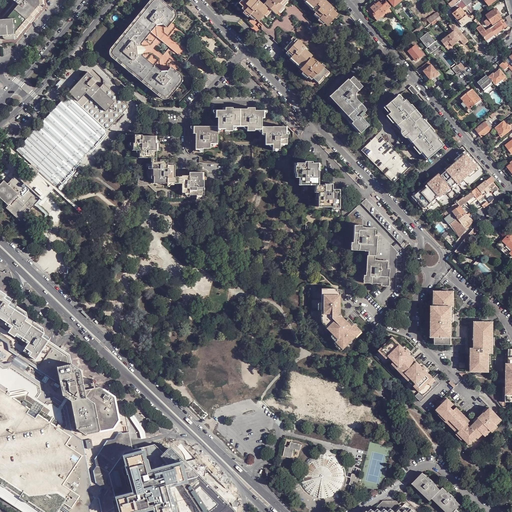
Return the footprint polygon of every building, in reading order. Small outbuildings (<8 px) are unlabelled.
[(0,33),(2,34),(2,36),(3,38),(5,39),(7,40),(9,40),(13,40),(14,40),(16,39),(18,37),(43,8),(44,6),(44,5),(43,0),(19,0),(17,3),(13,3),(0,18),(0,33)] [(171,70),(169,73),(179,81),(179,82),(178,84),(167,99),(165,99),(163,99),(113,58),(112,56),(112,55),(112,53),(153,4),(154,3),(155,3),(156,3),(158,3),(172,15),(172,17),(172,18),(172,19),(171,20),(165,28),(167,30),(172,24),(175,20),(176,17),(176,15),(174,13),(158,0),(152,0),(151,1),(109,53),(108,55),(109,58),(111,60),(161,102),(164,102),(167,102),(169,101),(181,85),(182,84),(182,82),(182,80),(181,78),(171,70)] [(251,17),(255,21),(259,24),(265,17),(267,18),(272,12),(277,17),(280,14),(281,15),(285,10),(284,8),(291,0),(293,1),(293,0),(304,0),(308,3),(307,4),(315,11),(314,12),(317,15),(316,16),(321,21),(320,22),(325,27),(326,26),(329,28),(337,20),(338,21),(341,18),(339,17),(340,16),(337,13),(337,12),(335,11),(336,10),(325,0),(324,0),(268,0),(266,2),(267,3),(264,7),(258,2),(258,3),(257,4),(255,2),(253,0),(251,0),(249,3),(246,0),(243,4),(241,3),(239,6),(243,9),(242,11),(245,13),(250,18),(251,17)] [(463,8),(466,6),(461,0),(460,0),(455,5),(451,7),(449,9),(447,10),(445,12),(448,16),(452,12),(462,25),(470,19),(469,18),(460,7),(461,6),(463,8)] [(386,11),(391,7),(387,1),(383,4),(382,3),(381,4),(380,2),(376,5),(376,4),(371,8),(376,14),(375,16),(374,16),(377,21),(381,17),(381,16),(387,12),(386,11)] [(179,81),(169,73),(167,74),(161,75),(142,59),(141,46),(150,34),(156,27),(163,27),(165,28),(171,20),(172,19),(172,18),(172,17),(172,15),(158,3),(156,3),(155,3),(154,3),(153,4),(112,53),(112,55),(112,56),(113,58),(163,99),(165,99),(167,99),(178,84),(179,82),(179,81)] [(498,21),(502,18),(498,13),(500,12),(497,8),(487,15),(488,17),(485,20),(488,24),(491,21),(492,23),(493,24),(498,21)] [(508,26),(503,19),(499,22),(495,25),(496,27),(491,30),(490,28),(487,31),(482,26),(478,29),(487,41),(491,38),(508,26)] [(156,27),(150,34),(186,64),(200,47),(172,24),(167,30),(165,28),(163,27),(156,27)] [(454,32),(449,35),(455,42),(459,39),(460,40),(464,45),(468,41),(455,25),(451,28),(454,32)] [(303,39),(309,33),(303,27),(297,33),(303,39)] [(428,32),(420,39),(423,42),(421,43),(424,47),(426,46),(428,48),(426,49),(430,54),(441,45),(437,40),(435,42),(428,32)] [(455,42),(449,35),(446,38),(445,36),(441,39),(442,41),(448,49),(456,43),(455,42)] [(287,56),(292,61),(294,58),(289,54),(298,43),(296,40),(293,43),(288,49),(284,46),(281,49),(285,52),(288,54),(287,56)] [(303,70),(311,61),(314,58),(308,53),(306,51),(306,50),(307,50),(299,42),(298,43),(289,54),(294,58),(292,61),(303,70)] [(416,45),(409,51),(411,55),(413,57),(416,61),(424,55),(416,45)] [(509,65),(506,60),(500,65),(504,70),(509,66),(509,65)] [(302,71),(303,70),(292,61),(291,61),(302,71)] [(315,63),(311,61),(303,70),(302,71),(301,73),(304,75),(309,80),(309,79),(310,79),(313,82),(314,81),(319,86),(329,74),(325,71),(325,70),(322,68),(318,64),(317,65),(315,63)] [(432,65),(424,71),(431,80),(435,76),(436,77),(440,74),(432,65)] [(462,70),(457,65),(453,68),(457,74),(462,70)] [(500,70),(499,71),(494,75),(493,74),(490,77),(495,84),(500,80),(505,76),(500,70)] [(107,132),(129,109),(102,85),(98,90),(93,85),(96,83),(86,73),(78,82),(67,94),(68,95),(107,132)] [(330,75),(329,74),(319,86),(320,86),(330,75)] [(493,84),(486,75),(478,82),(485,91),(486,90),(492,85),(493,84)] [(354,95),(359,90),(357,88),(361,84),(354,76),(350,80),(349,79),(332,94),(337,99),(343,105),(345,108),(350,113),(355,119),(354,121),(359,126),(357,128),(360,132),(369,124),(364,118),(367,115),(364,111),(365,110),(365,108),(365,107),(355,97),(354,95)] [(410,89),(417,97),(420,94),(413,87),(410,89)] [(473,89),(462,98),(465,103),(464,104),(463,105),(470,114),(474,111),(472,108),(481,100),(473,89)] [(39,203),(38,202),(50,189),(51,188),(54,190),(107,132),(68,95),(66,97),(15,154),(37,175),(31,182),(24,189),(13,180),(6,188),(2,184),(0,186),(0,203),(7,209),(4,212),(18,225),(39,203)] [(415,110),(414,112),(410,107),(411,106),(406,100),(404,102),(399,97),(385,108),(390,114),(396,121),(397,120),(405,131),(404,132),(407,135),(408,134),(417,144),(416,145),(422,152),(423,151),(426,155),(427,154),(430,157),(440,148),(439,147),(441,145),(437,139),(439,138),(434,132),(433,133),(429,129),(430,128),(424,121),(425,119),(423,116),(421,117),(415,110)] [(413,104),(411,106),(410,107),(414,112),(415,110),(421,117),(423,116),(413,104)] [(218,121),(218,130),(218,133),(221,133),(226,133),(226,134),(233,135),(233,133),(233,130),(236,130),(244,130),(248,130),(248,133),(247,135),(255,135),(255,133),(259,133),(262,133),(262,136),(266,137),(266,138),(266,148),(270,148),(273,148),(273,151),(273,152),(281,152),(281,143),(284,143),(284,142),(288,142),(288,137),(287,137),(288,130),(274,130),(273,130),(263,130),(263,122),(263,114),(255,114),(255,111),(248,111),(248,113),(233,112),(233,111),(226,111),(225,114),(218,114),(218,121)] [(396,121),(390,114),(388,115),(397,126),(398,125),(404,132),(405,131),(397,120),(396,121)] [(435,131),(425,119),(424,121),(430,128),(429,129),(433,133),(434,132),(435,131)] [(507,125),(504,121),(496,128),(500,133),(499,133),(502,137),(511,129),(508,125),(509,124),(508,124),(507,125)] [(482,137),(491,130),(489,127),(485,122),(476,129),(481,136),(482,137)] [(196,130),(196,137),(196,153),(200,153),(203,153),(203,152),(210,152),(210,150),(211,148),(214,148),(218,148),(218,135),(218,133),(218,130),(196,130)] [(417,144),(408,134),(407,135),(414,144),(413,145),(421,153),(427,160),(430,157),(427,154),(426,155),(423,151),(422,152),(416,145),(417,144)] [(457,144),(461,141),(456,135),(452,138),(457,144)] [(134,146),(134,138),(127,138),(127,139),(125,138),(125,169),(138,170),(138,189),(148,189),(155,195),(156,196),(156,201),(157,202),(169,202),(169,196),(172,196),(172,202),(189,202),(189,199),(189,198),(185,197),(182,197),(182,188),(175,187),(174,187),(168,186),(167,187),(153,187),(153,180),(153,173),(152,173),(152,165),(151,165),(151,162),(139,161),(140,154),(133,154),(133,146),(134,146)] [(134,138),(134,146),(133,146),(133,154),(140,154),(139,161),(151,162),(151,165),(152,165),(152,173),(153,173),(153,180),(153,187),(167,187),(168,186),(174,187),(175,187),(182,188),(182,197),(185,197),(189,198),(189,199),(197,199),(197,200),(201,200),(201,199),(204,199),(204,184),(204,183),(203,176),(190,176),(189,180),(182,179),(182,180),(175,180),(175,169),(167,169),(167,163),(160,164),(160,165),(156,165),(156,147),(155,147),(156,140),(142,139),(142,138),(134,138)] [(466,150),(459,157),(461,159),(467,155),(469,156),(470,155),(466,150)] [(434,177),(431,180),(432,181),(426,186),(417,194),(415,195),(426,208),(428,206),(433,202),(437,199),(437,198),(443,193),(445,191),(446,192),(458,183),(459,184),(464,179),(470,175),(478,167),(469,156),(467,155),(461,159),(456,163),(455,163),(452,166),(453,166),(447,171),(442,176),(441,175),(436,180),(434,177)] [(302,189),(317,189),(320,189),(320,174),(319,174),(319,167),(314,167),(314,165),(306,165),(306,167),(298,167),(297,170),(296,170),(296,177),(298,177),(297,181),(300,181),(301,181),(301,189),(302,189)] [(478,167),(470,175),(471,176),(480,169),(478,167)] [(81,174),(77,170),(69,178),(73,182),(81,174)] [(493,179),(491,177),(478,187),(482,191),(485,195),(485,196),(493,191),(494,193),(500,189),(495,182),(493,183),(491,180),(493,179)] [(459,184),(458,183),(446,192),(448,194),(459,185),(459,184)] [(478,187),(472,191),(475,195),(476,196),(477,198),(480,201),(482,199),(479,194),(482,191),(478,187)] [(334,212),(341,212),(341,203),(342,202),(341,201),(341,194),(334,193),(334,188),(326,188),(326,190),(320,189),(317,189),(317,196),(320,197),(320,211),(334,211),(334,212)] [(341,228),(348,228),(348,221),(343,221),(343,213),(341,212),(334,212),(334,211),(320,211),(320,197),(317,196),(317,189),(302,189),(303,189),(303,196),(311,196),(311,211),(304,211),(303,228),(307,228),(307,230),(310,230),(311,235),(334,235),(340,230),(340,229),(341,229),(341,228)] [(475,195),(472,191),(470,193),(458,202),(461,206),(471,199),(475,195)] [(415,195),(417,194),(416,192),(414,193),(414,194),(413,196),(425,211),(427,209),(428,210),(430,208),(428,206),(426,208),(415,195)] [(388,231),(393,226),(369,201),(364,206),(388,231)] [(467,213),(461,206),(458,202),(444,213),(447,217),(445,218),(450,225),(452,224),(460,237),(467,229),(468,229),(474,222),(467,213)] [(460,237),(452,224),(450,225),(460,238),(460,237)] [(368,251),(368,254),(376,245),(376,236),(374,236),(374,228),(364,228),(364,227),(362,227),(361,226),(354,225),(353,239),(353,242),(351,242),(351,245),(350,245),(350,247),(351,247),(350,250),(368,251)] [(406,240),(393,226),(388,231),(401,245),(400,245),(404,249),(408,245),(404,241),(406,240)] [(511,233),(511,232),(504,240),(504,241),(501,244),(503,245),(506,242),(511,248),(511,249),(510,251),(511,253),(511,233)] [(463,241),(458,248),(462,251),(467,245),(463,241)] [(511,248),(506,242),(503,245),(510,251),(511,249),(511,248)] [(374,256),(368,255),(367,255),(366,272),(365,272),(365,275),(363,275),(363,278),(363,280),(363,282),(380,284),(380,285),(388,286),(389,269),(386,269),(387,261),(374,260),(374,256)] [(38,360),(50,340),(49,339),(48,338),(47,333),(46,332),(44,332),(45,330),(39,327),(36,325),(35,324),(33,323),(32,322),(33,319),(27,315),(27,314),(23,311),(21,310),(16,307),(15,306),(16,303),(10,299),(12,296),(6,292),(6,291),(0,287),(0,316),(2,318),(8,322),(14,326),(13,329),(10,332),(16,337),(17,336),(18,334),(25,338),(31,342),(30,344),(27,349),(33,353),(31,356),(38,360)] [(322,303),(336,288),(325,288),(325,298),(323,298),(322,302),(322,303)] [(338,288),(336,288),(322,303),(322,310),(325,310),(325,321),(333,329),(331,331),(334,334),(339,339),(336,342),(344,349),(356,337),(355,336),(361,330),(349,319),(346,321),(341,317),(340,313),(340,306),(341,306),(341,291),(338,291),(338,288)] [(450,345),(450,337),(448,337),(448,332),(448,326),(449,315),(450,315),(451,300),(453,300),(453,292),(436,292),(436,296),(436,299),(433,299),(433,305),(433,317),(433,322),(431,322),(430,330),(430,340),(435,345),(450,345)] [(325,310),(322,310),(322,321),(324,324),(331,331),(333,329),(325,321),(325,310)] [(58,511),(88,511),(88,508),(93,499),(93,497),(85,493),(90,485),(82,443),(71,435),(66,407),(54,400),(45,401),(42,385),(11,365),(6,366),(1,364),(0,363),(0,336),(11,343),(12,350),(57,380),(62,379),(58,363),(71,360),(70,353),(69,355),(50,340),(38,360),(31,356),(25,351),(27,349),(30,344),(24,340),(17,336),(16,337),(10,332),(13,329),(7,324),(8,322),(2,318),(0,320),(0,319),(0,389),(31,410),(29,414),(33,416),(37,419),(39,415),(51,423),(71,436),(66,444),(83,457),(64,486),(71,491),(80,497),(73,509),(65,503),(58,511)] [(490,330),(490,324),(490,323),(488,323),(474,322),(473,330),(473,338),(474,338),(474,343),(474,349),(470,349),(470,356),(470,365),(471,365),(471,370),(471,372),(487,372),(488,365),(488,359),(488,353),(491,353),(491,346),(491,338),(492,330),(490,330)] [(90,511),(90,508),(95,499),(95,496),(88,492),(92,485),(84,441),(74,434),(68,406),(55,397),(47,399),(44,385),(29,374),(12,363),(6,364),(1,361),(0,361),(0,338),(9,344),(10,351),(17,355),(34,366),(57,382),(62,381),(62,379),(57,380),(12,350),(11,343),(0,336),(0,363),(1,364),(6,366),(11,365),(42,385),(45,401),(54,400),(66,407),(71,435),(82,443),(90,485),(85,493),(93,497),(93,499),(88,508),(88,511),(90,511)] [(415,384),(426,371),(425,370),(427,369),(424,366),(423,367),(409,353),(411,352),(408,349),(406,350),(393,337),(381,349),(389,357),(394,362),(415,384)] [(6,364),(12,363),(17,355),(10,351),(9,344),(0,338),(0,361),(1,361),(6,364)] [(341,351),(344,349),(336,342),(335,343),(337,345),(336,346),(341,351)] [(389,357),(381,349),(379,351),(387,359),(389,357)] [(511,349),(507,349),(507,352),(507,372),(507,379),(505,379),(505,389),(505,395),(502,395),(501,403),(511,402),(511,349)] [(87,394),(86,388),(85,383),(83,373),(81,366),(72,360),(71,360),(58,363),(62,379),(62,381),(63,392),(72,398),(87,394)] [(413,386),(415,384),(394,362),(392,364),(413,386)] [(124,434),(130,433),(127,414),(123,415),(119,415),(120,421),(115,429),(101,432),(87,435),(78,429),(72,398),(63,392),(62,381),(57,382),(34,366),(29,374),(44,385),(47,399),(55,397),(68,406),(74,434),(84,441),(92,485),(88,492),(95,496),(95,499),(90,508),(90,511),(102,511),(100,499),(106,490),(97,484),(95,471),(97,467),(96,460),(109,441),(116,440),(120,434),(122,434),(123,433),(124,434)] [(294,370),(288,400),(310,404),(307,418),(357,428),(360,414),(336,410),(342,380),(294,370)] [(433,378),(426,371),(415,384),(421,390),(419,392),(415,396),(421,402),(440,383),(434,377),(433,378)] [(90,382),(85,383),(86,388),(96,386),(96,383),(97,382),(97,380),(96,379),(95,378),(94,379),(93,380),(93,381),(90,382)] [(421,390),(415,384),(413,386),(419,392),(421,390)] [(119,415),(116,395),(107,389),(105,387),(103,388),(102,387),(100,386),(96,386),(86,388),(87,394),(95,400),(101,432),(115,429),(120,421),(119,415)] [(0,483),(6,488),(7,487),(22,497),(21,498),(28,504),(30,502),(45,511),(58,511),(65,503),(73,509),(80,497),(71,491),(64,486),(83,457),(66,444),(71,436),(51,423),(39,415),(37,419),(33,416),(29,414),(31,410),(0,389),(0,483)] [(87,435),(101,432),(95,400),(87,394),(72,398),(78,429),(87,435)] [(450,409),(454,405),(448,399),(437,409),(459,431),(457,432),(463,438),(464,437),(469,444),(481,432),(483,435),(489,429),(490,430),(495,425),(495,424),(500,418),(490,408),(484,413),(478,418),(479,419),(473,424),(471,426),(468,423),(470,421),(457,408),(453,412),(450,409)] [(459,431),(437,409),(436,411),(457,433),(457,432),(459,431)] [(134,414),(130,417),(135,424),(138,429),(140,432),(140,435),(141,439),(146,438),(146,434),(145,430),(142,426),(139,422),(134,414)] [(502,420),(500,418),(495,424),(495,425),(490,430),(489,429),(483,435),(485,437),(491,432),(492,433),(498,427),(497,426),(502,420)] [(116,511),(114,501),(116,501),(108,475),(125,450),(134,448),(130,433),(124,434),(123,433),(122,434),(117,442),(110,443),(104,451),(98,461),(99,467),(97,472),(99,482),(109,489),(103,499),(102,500),(104,511),(116,511)] [(104,511),(102,500),(103,499),(109,489),(99,482),(97,472),(99,467),(98,461),(104,451),(110,443),(117,442),(122,434),(120,434),(116,440),(109,441),(96,460),(97,467),(95,471),(97,484),(106,490),(100,499),(102,511),(104,511)] [(294,449),(300,450),(302,445),(291,442),(290,448),(286,447),(284,456),(292,458),(294,449)] [(234,511),(235,510),(172,446),(164,453),(155,445),(134,448),(125,450),(108,475),(118,511),(148,511),(153,511),(234,511)] [(325,453),(321,453),(317,454),(312,455),(309,458),(306,461),(303,464),(301,468),(300,472),(300,476),(300,481),(302,485),(304,489),(306,492),(310,495),(314,497),(318,498),(322,498),(326,498),(331,497),(334,495),(338,493),(341,489),(343,486),(345,482),(345,477),(345,473),(344,469),(342,465),(340,461),(337,458),(333,456),(329,454),(325,453)] [(353,483),(350,482),(349,484),(352,485),(350,492),(357,494),(362,476),(358,475),(359,473),(354,472),(354,474),(352,474),(351,479),(353,480),(353,483)] [(436,484),(429,477),(428,478),(423,473),(413,484),(430,501),(432,499),(441,490),(435,485),(436,484)] [(432,499),(446,511),(454,511),(456,510),(461,505),(455,500),(448,492),(443,488),(441,490),(432,499)] [(381,501),(372,511),(373,511),(376,510),(378,511),(380,511),(383,509),(384,511),(385,511),(386,511),(389,509),(391,511),(392,511),(399,506),(400,508),(404,504),(401,501),(397,505),(394,501),(381,501)]
